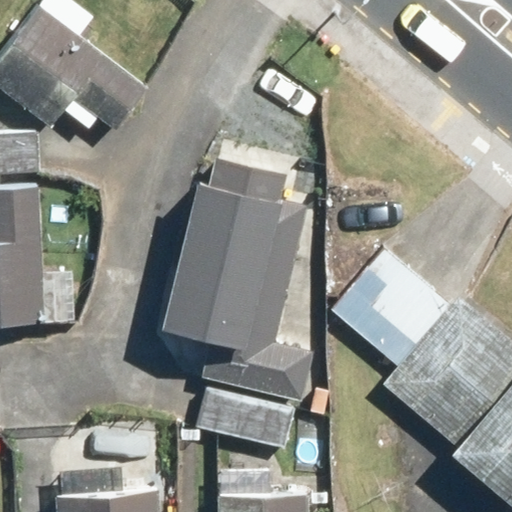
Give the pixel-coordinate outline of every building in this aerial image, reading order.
[(35,1),(0,53),(0,85),(57,122),(106,47),(35,1)] [(0,175),(38,175),(37,131),(0,132),(0,175)] [(187,172),(161,320),(247,336),(274,187),(187,172)] [(0,325),(44,323),(34,188),(0,190),(0,325)] [(511,511),(511,333),(458,290),(382,383),(511,487),(511,492),(495,511),(511,511)] [(193,389),(187,424),(283,441),(289,406),(193,389)] [(304,511),(304,492),(238,495),(238,511),(304,511)] [(156,511),(156,498),(79,502),(79,511),(156,511)]
